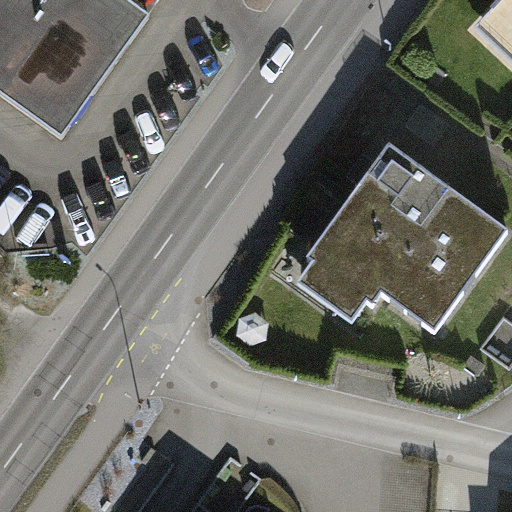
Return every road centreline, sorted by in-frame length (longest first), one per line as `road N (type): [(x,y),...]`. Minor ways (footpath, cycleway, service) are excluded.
road 1 (secondary): [(343,0),(0,475)]
road 2 (track): [(511,465),(461,455),(163,350),(116,315)]
